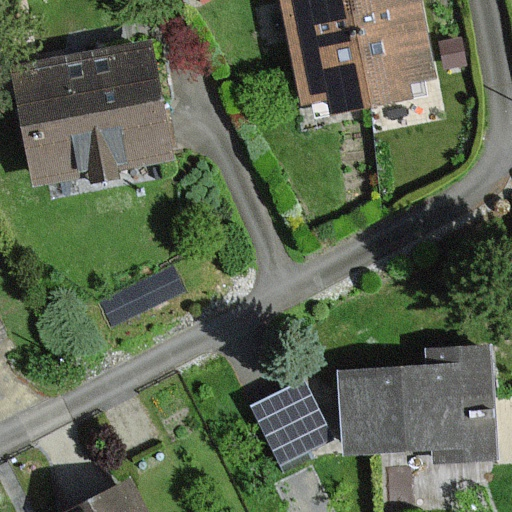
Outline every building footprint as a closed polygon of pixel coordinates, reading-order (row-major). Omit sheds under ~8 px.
[(412,0),(283,0),(302,103),(329,98),(332,113),(406,99),(402,79),(426,75),(412,0)] [(147,43),(14,62),(32,183),(165,163),(147,43)] [(492,349),(440,351),(442,377),(339,382),(343,452),(433,447),(434,464),(498,460),(492,349)] [(267,448),(324,438),(314,382),(258,392),(267,448)] [(141,511),(127,485),(76,511),(141,511)]
